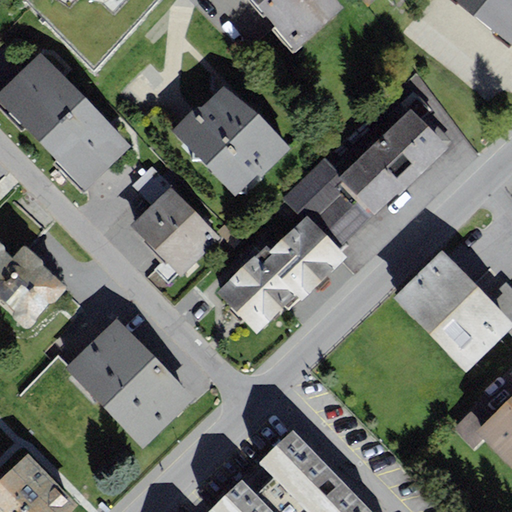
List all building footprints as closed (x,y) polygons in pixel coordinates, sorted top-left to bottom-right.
[(336,0),(251,0),(294,50),(344,8),(336,0)] [(511,0),(457,0),(511,43),(511,0)] [(40,52),(0,90),(0,101),(85,189),(131,145),(40,52)] [(195,106),(173,131),(236,196),(257,175),(262,178),(290,149),(259,114),(223,86),(201,107),(195,106)] [(342,175),(339,178),(376,216),(448,147),(410,109),(342,175)] [(283,199),(303,219),(307,215),(341,250),(376,216),(339,178),(342,175),(325,158),(283,199)] [(170,187),(131,225),(183,276),(221,238),(170,187)] [(341,250),(307,215),(303,219),(271,250),(262,241),(248,255),(252,258),(216,292),(257,334),(297,296),(303,301),(348,257),(341,250)] [(0,304),(27,328),(49,303),(52,305),(68,287),(41,264),(43,262),(23,244),(12,258),(4,251),(6,248),(0,242),(0,304)] [(393,298),(467,372),(511,327),(511,321),(442,250),(393,298)] [(65,368),(144,447),(194,398),(116,318),(65,368)] [(484,440),(511,468),(511,396),(493,415),(480,402),(453,429),(473,450),(484,440)] [(373,511),(293,430),(259,463),(274,478),(257,494),(242,479),(208,511),(373,511)] [(0,481),(0,511),(71,511),(78,505),(28,454),(0,481)] [(108,511),(118,503),(112,497),(100,507),(104,511),(108,511)]
